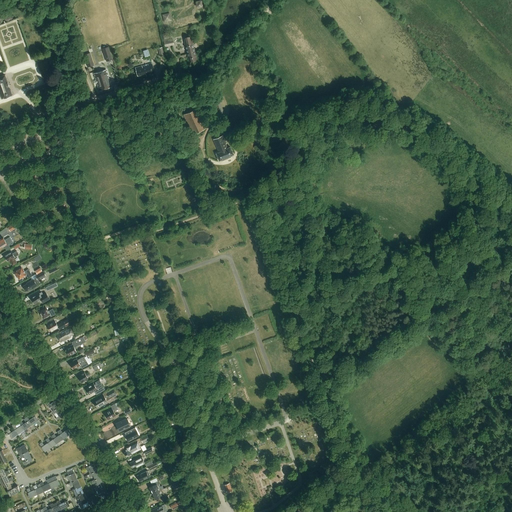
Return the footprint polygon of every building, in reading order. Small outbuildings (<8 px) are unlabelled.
[(171,12),(163,13),(164,20),(171,19),(171,12)] [(161,35),(163,42),(163,41),(165,47),(174,45),(173,39),(165,41),(163,34),(161,35)] [(185,45),(189,61),(196,59),(192,43),(190,37),(185,39),(186,45),(185,45)] [(109,47),(103,49),(107,61),(113,59),(109,47)] [(90,53),(84,55),(88,67),(94,65),(90,53)] [(146,76),(155,74),(152,63),(135,68),(138,76),(146,74),(146,76)] [(109,77),(106,70),(94,73),(99,90),(112,87),(111,84),(110,84),(108,77),(109,77)] [(0,93),(2,99),(12,95),(5,75),(0,76),(0,93)] [(224,112),(219,99),(211,102),(216,115),(224,112)] [(193,134),(205,128),(196,109),(184,115),(193,134)] [(219,161),(234,155),(230,147),(227,148),(225,144),(226,143),(223,136),(214,140),(219,152),(216,153),(219,161)] [(0,237),(0,236),(0,248),(0,249),(4,246),(5,247),(7,250),(10,248),(8,245),(13,242),(10,237),(5,240),(3,237),(1,238),(0,237)] [(15,257),(19,254),(22,252),(20,249),(13,254),(12,251),(5,256),(8,261),(9,260),(13,265),(17,263),(14,258),(15,257)] [(28,278),(32,275),(29,269),(25,271),(23,269),(23,270),(21,267),(14,271),(15,272),(15,273),(16,274),(16,275),(18,277),(18,278),(19,278),(19,279),(23,277),(26,275),(28,278)] [(27,284),(23,286),(26,291),(30,289),(30,290),(37,286),(37,285),(40,283),(38,280),(46,276),(44,272),(36,276),(36,277),(37,278),(34,280),(33,279),(32,280),(26,283),(27,284)] [(46,292),(43,294),(42,292),(38,294),(31,298),(34,304),(41,300),(43,303),(50,299),(46,292)] [(51,317),(55,314),(52,309),(48,311),(46,307),(39,311),(43,318),(50,315),(51,317)] [(60,330),(66,327),(70,324),(67,320),(58,325),(55,321),(48,325),(48,326),(48,327),(49,328),(50,329),(51,330),(55,328),(55,329),(58,327),(60,330)] [(64,341),(71,337),(71,336),(74,334),(70,327),(64,331),(64,329),(56,334),(61,342),(63,340),(64,341)] [(84,334),(84,333),(82,330),(72,335),(75,340),(84,334)] [(83,337),(80,338),(72,342),(73,344),(69,346),(69,347),(65,349),(68,356),(76,352),(74,347),(82,343),(85,342),(83,337)] [(84,356),(82,358),(78,360),(77,359),(73,361),(73,362),(70,364),(73,369),(77,367),(80,366),(82,369),(89,365),(84,356)] [(101,364),(100,362),(93,366),(95,371),(101,368),(100,367),(104,365),(103,363),(101,364)] [(87,377),(90,375),(88,372),(85,374),(84,372),(78,376),(81,383),(88,378),(87,377)] [(94,383),(86,388),(88,392),(88,394),(89,394),(95,391),(97,394),(96,394),(97,395),(105,390),(100,380),(95,382),(96,384),(95,385),(94,383)] [(113,389),(107,393),(109,398),(116,394),(113,389)] [(98,400),(94,402),(96,406),(97,408),(108,402),(107,401),(106,400),(104,396),(101,397),(97,399),(98,400)] [(50,408),(52,412),(55,410),(56,411),(60,408),(55,401),(48,406),(49,408),(50,408)] [(114,411),(118,409),(122,407),(119,402),(115,404),(116,405),(111,407),(112,409),(105,413),(108,420),(116,415),(114,411)] [(55,410),(52,412),(53,414),(56,412),(59,416),(56,418),(57,420),(60,418),(65,415),(60,408),(56,411),(55,410)] [(129,420),(142,414),(140,410),(127,416),(129,420)] [(38,420),(35,416),(33,413),(31,414),(33,418),(30,420),(27,417),(25,418),(27,422),(30,426),(36,422),(38,421),(38,420)] [(24,430),(30,426),(27,422),(25,418),(24,419),(25,420),(26,422),(23,424),(21,421),(19,422),(21,426),(24,430)] [(127,418),(116,423),(119,431),(130,425),(127,418)] [(15,430),(18,434),(24,430),(21,426),(17,428),(15,425),(13,427),(15,430)] [(137,426),(124,432),(126,435),(125,435),(127,440),(137,435),(135,431),(138,430),(137,426)] [(18,434),(15,430),(11,433),(9,429),(7,431),(12,438),(18,434)] [(58,431),(60,435),(63,439),(71,433),(69,429),(63,433),(60,430),(58,431)] [(54,439),(57,443),(63,439),(60,435),(57,437),(54,434),(52,436),(54,439)] [(48,443),(51,447),(57,443),(54,439),(51,441),(48,438),(46,440),(48,443)] [(51,447),(48,443),(44,446),(42,442),(40,444),(45,452),(51,447)] [(134,452),(140,449),(137,443),(131,446),(127,448),(127,449),(126,450),(127,451),(124,452),(125,453),(125,454),(125,455),(126,456),(127,456),(134,452)] [(20,455),(23,454),(24,455),(29,452),(25,445),(16,449),(18,451),(20,455)] [(24,456),(27,460),(23,462),(24,464),(32,460),(29,452),(24,455),(23,454),(20,455),(21,458),(24,456)] [(137,467),(145,463),(142,457),(130,463),(132,468),(136,466),(137,467)] [(90,474),(97,470),(94,464),(86,468),(87,470),(91,469),(88,470),(90,474)] [(0,469),(0,482),(1,485),(3,484),(5,488),(7,487),(8,490),(7,490),(10,495),(20,490),(18,485),(15,487),(14,486),(13,487),(13,488),(11,484),(14,483),(12,480),(13,479),(12,477),(9,479),(6,475),(10,473),(9,470),(5,472),(3,468),(0,469)] [(67,479),(68,479),(70,482),(77,479),(73,469),(67,472),(68,476),(66,477),(67,479)] [(97,470),(90,474),(89,474),(90,477),(94,475),(95,479),(100,477),(97,470)] [(140,481),(150,476),(148,471),(137,476),(138,478),(138,479),(138,480),(139,481),(140,481)] [(56,476),(49,479),(47,480),(48,484),(51,488),(60,484),(56,476)] [(93,484),(97,482),(95,484),(97,487),(103,484),(100,477),(95,479),(92,481),(93,484)] [(80,486),(77,479),(70,482),(69,483),(70,486),(74,484),(76,488),(80,486)] [(149,487),(152,494),(162,489),(158,481),(152,484),(152,485),(149,487)] [(51,488),(48,484),(44,485),(43,482),(40,483),(44,491),(51,488)] [(38,485),(39,488),(38,489),(36,485),(33,486),(37,494),(44,491),(40,483),(38,485)] [(100,489),(102,493),(98,495),(99,496),(103,495),(107,493),(103,484),(97,487),(95,488),(96,490),(100,489)] [(31,498),(37,494),(33,486),(30,488),(32,491),(31,492),(29,488),(27,489),(31,498)] [(80,486),(76,488),(72,490),(73,492),(77,491),(79,495),(83,493),(80,486)] [(166,488),(162,489),(152,494),(155,500),(165,495),(164,493),(167,492),(166,488)] [(80,498),(82,502),(79,504),(79,506),(83,504),(88,502),(83,493),(79,495),(75,497),(76,499),(80,498)] [(58,505),(61,510),(70,506),(67,501),(61,504),(59,500),(57,502),(58,505)] [(56,511),(61,510),(58,505),(54,507),(53,503),(50,505),(52,508),(53,511),(56,511)]
